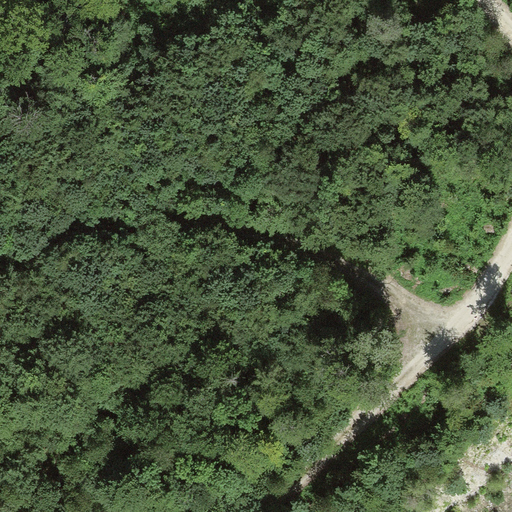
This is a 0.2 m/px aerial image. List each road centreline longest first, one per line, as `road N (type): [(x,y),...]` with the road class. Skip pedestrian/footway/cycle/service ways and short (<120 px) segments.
road 1 (track): [(430,341),(372,284),(256,235),(181,222),(117,228),(0,258)]
road 2 (track): [(257,511),(489,286),(511,244)]
